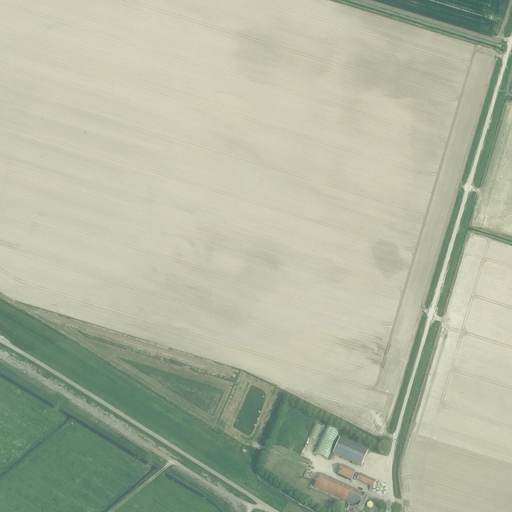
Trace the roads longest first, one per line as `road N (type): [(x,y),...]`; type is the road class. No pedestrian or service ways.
road 1 (unclassified): [(388,511),(394,437),(511,36)]
road 2 (tertiary): [(275,511),(0,340)]
road 3 (track): [(112,511),(173,461),(230,497),(269,508)]
